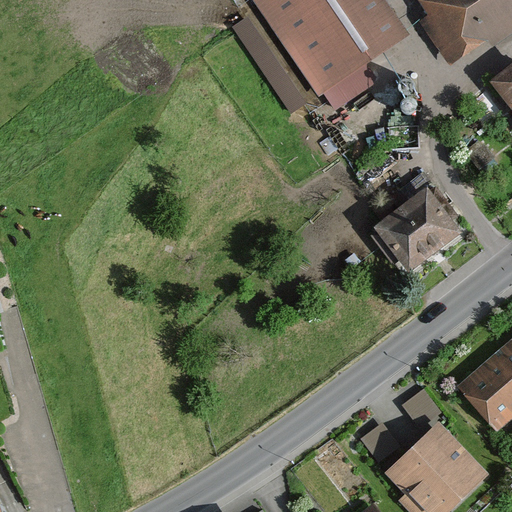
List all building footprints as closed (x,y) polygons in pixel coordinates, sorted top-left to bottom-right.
[(411,43),(383,0),(252,0),(320,102),(411,43)] [(511,32),(511,0),(416,0),(429,20),(419,26),(448,72),(511,32)] [(511,70),(493,85),(511,110),(511,70)] [(430,183),(377,226),(418,275),(471,232),(430,183)] [(511,342),(459,386),(497,431),(511,418),(511,342)] [(365,430),(374,456),(399,448),(390,421),(365,430)] [(440,422),(385,473),(407,497),(400,503),(408,511),(452,511),(491,476),(440,422)]
